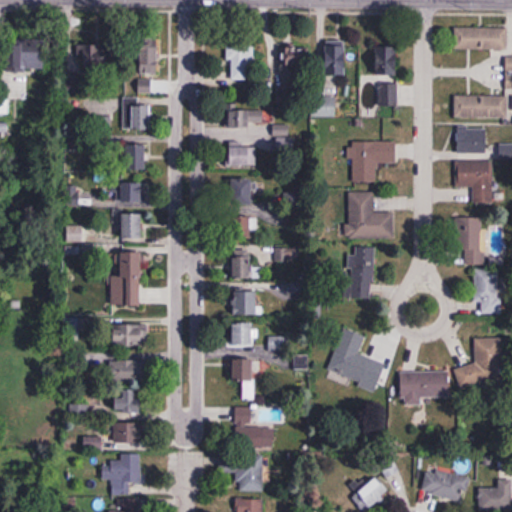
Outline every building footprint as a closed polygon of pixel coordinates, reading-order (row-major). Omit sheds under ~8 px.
[(508,27),(455,27),(455,49),(508,49),(508,27)] [(141,36),(141,74),(159,74),(159,36),(141,36)] [(348,40),(327,40),(327,74),(348,74),(348,40)] [(229,41),(228,79),(253,79),(253,41),(229,41)] [(46,42),(16,42),(16,70),(46,70),(46,42)] [(377,74),(398,74),(399,45),(377,45),(377,74)] [(283,71),(311,70),(310,46),(283,47),(283,71)] [(455,95),(456,117),(511,116),(511,56),(506,57),(507,94),(455,95)] [(398,84),(391,83),(389,104),(396,104),(398,84)] [(336,115),(336,97),(313,97),(313,115),(336,115)] [(151,129),(151,105),(138,105),(138,98),(124,98),(124,129),(151,129)] [(0,112),(8,113),(8,99),(0,99),(0,112)] [(230,127),(252,127),(252,109),(230,109),(230,127)] [(274,124),(273,134),(289,135),(289,124),(274,124)] [(488,152),(488,128),(464,128),(464,152),(488,152)] [(397,162),(397,140),(351,141),(351,183),(377,182),(377,162),(397,162)] [(147,145),(130,144),(130,169),(147,169),(147,145)] [(256,165),(256,146),(231,146),(231,165),(256,165)] [(493,161),(459,161),(459,188),(473,188),(473,203),(493,203),(493,161)] [(233,205),(255,205),(255,179),(233,179),(233,205)] [(145,202),(145,180),(123,180),(123,202),(145,202)] [(79,205),(79,189),(66,189),(66,205),(79,205)] [(395,239),(395,213),(375,213),(374,192),(349,192),(349,239),(395,239)] [(123,239),(143,239),(143,213),(123,213),(123,239)] [(465,261),(481,261),(481,216),(456,216),(456,253),(465,253),(465,261)] [(235,239),(255,239),(255,217),(235,217),(235,239)] [(69,240),(98,240),(98,229),(69,229),(69,240)] [(375,299),(375,248),(349,248),(349,299),(375,299)] [(143,306),(143,252),(120,252),(120,306),(143,306)] [(233,279),(253,279),(253,256),(233,256),(233,279)] [(475,303),(482,303),(482,314),(501,314),(501,269),(475,269),(475,303)] [(257,316),(257,291),(233,291),(233,316),(257,316)] [(233,323),(233,346),(254,346),(254,323),(233,323)] [(144,325),(115,325),(115,346),(144,346),(144,325)] [(377,390),(386,364),(359,355),(366,335),(343,328),(328,374),(377,390)] [(458,384),(504,383),(503,338),(475,338),(475,366),(458,366),(458,384)] [(255,361),(239,361),(239,401),(255,401),(255,361)] [(144,414),(144,364),(119,363),(118,413),(144,414)] [(422,404),(421,397),(450,396),(450,371),(401,373),(402,405),(422,404)] [(236,439),(275,440),(276,423),(254,423),(254,408),(236,407),(236,439)] [(264,492),(264,457),(224,456),(224,473),(237,473),(236,492),(264,492)] [(143,484),(143,461),(102,461),(102,480),(112,480),(112,494),(137,494),(137,484),(143,484)] [(469,477),(427,470),(423,494),(466,501),(469,477)] [(480,488),(480,510),(511,509),(511,471),(499,472),(499,488),(480,488)] [(365,510),(390,492),(379,477),(354,494),(365,510)] [(264,511),(265,499),(239,499),(238,511),(264,511)]
